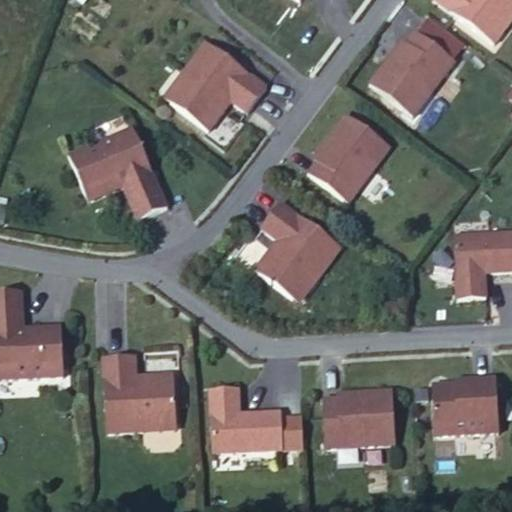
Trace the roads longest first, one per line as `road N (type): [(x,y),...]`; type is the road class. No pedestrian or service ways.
road 1 (residential): [(511,339),(252,354),(160,281)]
road 2 (residential): [(376,0),(160,281)]
road 3 (residential): [(160,281),(0,251)]
